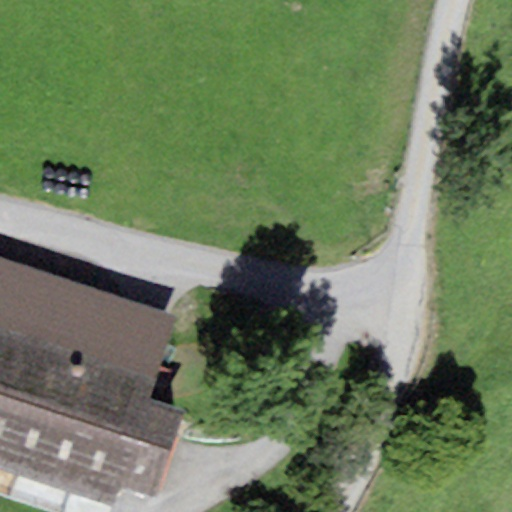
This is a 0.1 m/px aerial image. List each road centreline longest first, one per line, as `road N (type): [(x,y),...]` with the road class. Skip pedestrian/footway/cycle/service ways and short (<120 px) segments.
road 1 (residential): [(323,511),(375,437),(411,304),(415,153),(446,0)]
road 2 (track): [(0,218),(411,304)]
